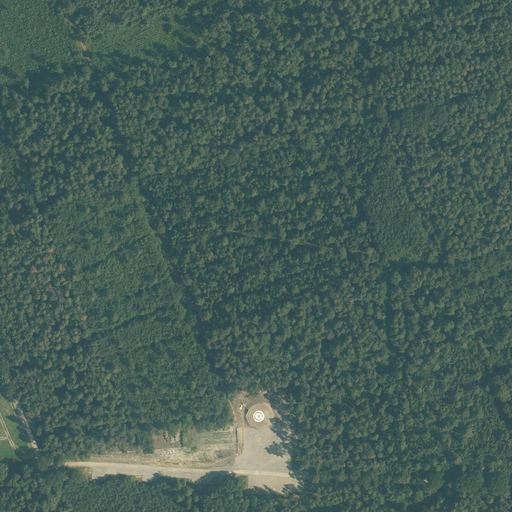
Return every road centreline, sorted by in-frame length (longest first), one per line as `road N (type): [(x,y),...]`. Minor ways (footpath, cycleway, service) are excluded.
road 1 (track): [(63,0),(262,472)]
road 2 (unknown): [(338,0),(384,109),(136,176)]
road 3 (track): [(511,477),(262,472)]
road 4 (track): [(262,472),(41,464)]
road 5 (track): [(0,220),(136,176)]
road 6 (unknown): [(384,109),(511,74)]
